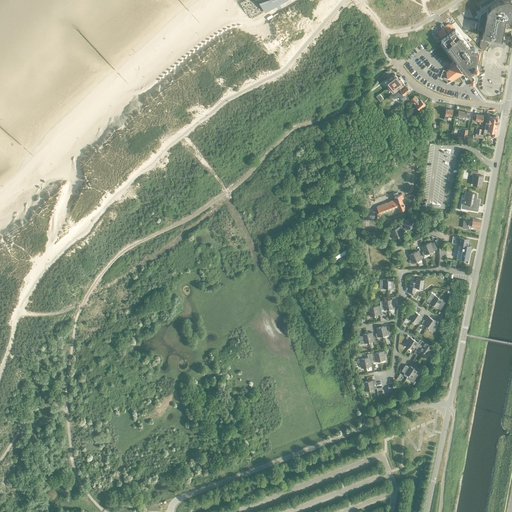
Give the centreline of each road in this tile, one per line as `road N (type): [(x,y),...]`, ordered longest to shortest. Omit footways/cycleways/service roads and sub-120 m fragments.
road 1 (residential): [(170,511),(179,498),(422,404),(448,409)]
road 2 (tertiary): [(475,275),(505,108)]
road 3 (tertiary): [(448,409),(475,275)]
road 4 (residential): [(505,108),(433,96),(392,62)]
